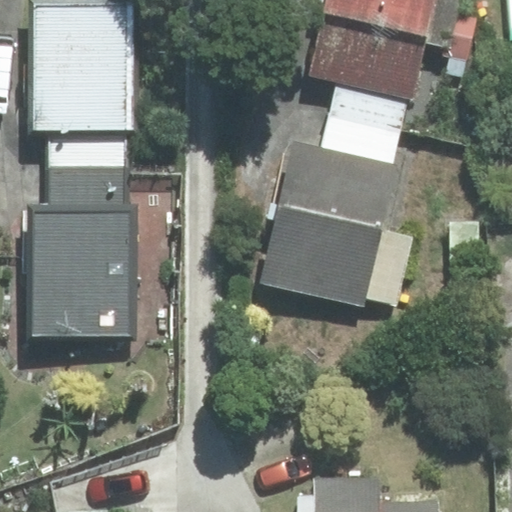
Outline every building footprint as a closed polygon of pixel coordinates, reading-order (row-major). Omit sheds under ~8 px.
[(43,0),(42,130),(148,131),(149,0),(43,0)] [(337,0),(321,88),(431,108),(450,0),(337,0)] [(295,135),(258,287),(385,317),(421,165),(295,135)] [(41,341),(138,345),(143,205),(46,201),(41,341)] [(324,511),(452,511),(452,489),(391,489),(391,468),(324,468),(324,511)]
